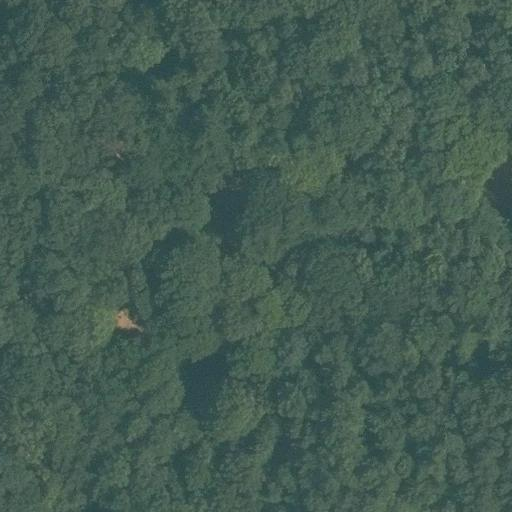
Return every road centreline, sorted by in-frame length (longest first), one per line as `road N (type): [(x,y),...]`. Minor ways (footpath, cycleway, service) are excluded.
road 1 (track): [(511,128),(478,120),(277,115),(194,93),(157,70),(150,0)]
road 2 (track): [(167,344),(228,314),(367,310),(450,291),(511,310)]
road 3 (track): [(360,511),(380,498),(421,491),(493,511)]
